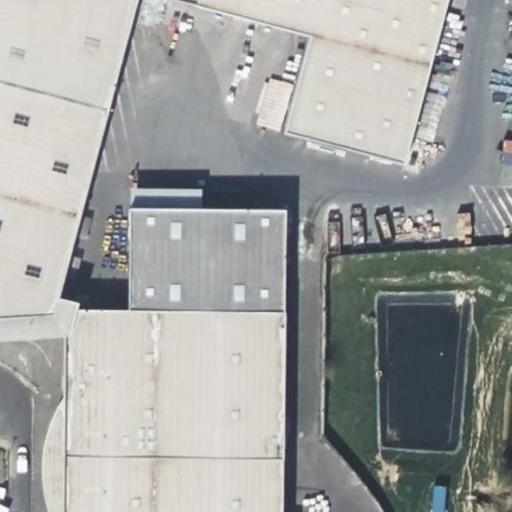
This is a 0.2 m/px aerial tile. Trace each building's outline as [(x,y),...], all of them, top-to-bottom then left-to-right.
[(0,0),(0,319),(1,320),(16,319),(34,318),(54,317),(58,299),(137,0),(168,0),(308,37),(283,134),(403,166),(447,0),(0,0)] [(511,139),(504,139),(502,164),(511,165),(511,139)] [(0,339),(64,336),(64,335),(64,310),(75,309),(78,303),(58,299),(54,317),(34,318),(16,319),(1,320),(0,319),(0,339)] [(282,511),(284,312),(75,309),(64,310),(64,335),(64,336),(63,397),(61,511),(282,511)] [(61,511),(63,397),(53,415),(47,434),(45,439),(44,446),(43,452),(42,459),(42,468),(42,476),(43,484),(43,486),(44,492),(46,502),(47,508),(48,511),(61,511)] [(433,511),(444,511),(444,486),(434,486),(433,511)]
